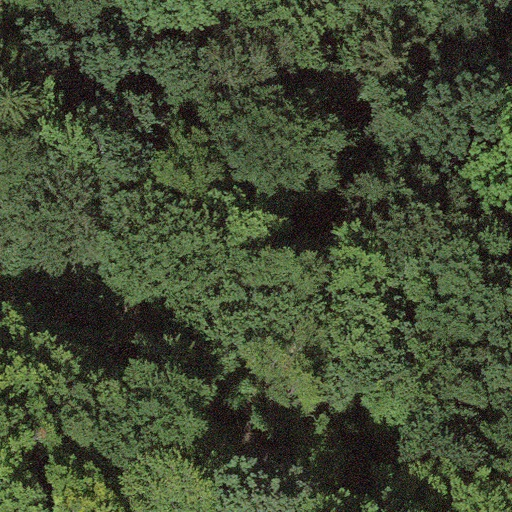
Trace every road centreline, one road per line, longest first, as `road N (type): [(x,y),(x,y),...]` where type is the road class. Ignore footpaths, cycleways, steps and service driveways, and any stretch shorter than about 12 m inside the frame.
road 1 (track): [(0,293),(511,406)]
road 2 (track): [(318,511),(0,324)]
